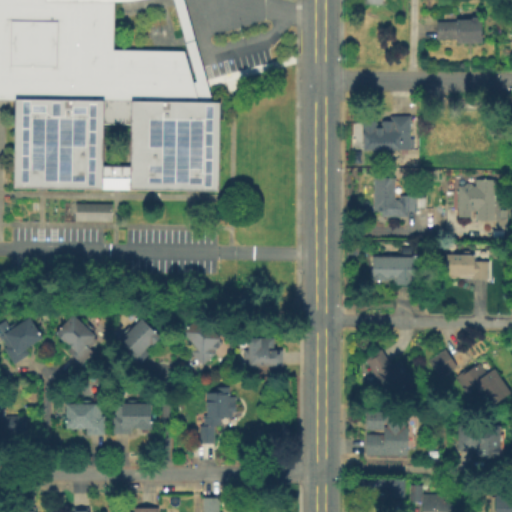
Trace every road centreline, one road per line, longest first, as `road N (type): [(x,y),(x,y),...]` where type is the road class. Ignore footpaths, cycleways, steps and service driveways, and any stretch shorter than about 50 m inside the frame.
road 1 (tertiary): [(316,78),(316,511)]
road 2 (residential): [(316,471),(0,472)]
road 3 (residential): [(511,82),(316,78)]
road 4 (residential): [(511,323),(317,319)]
